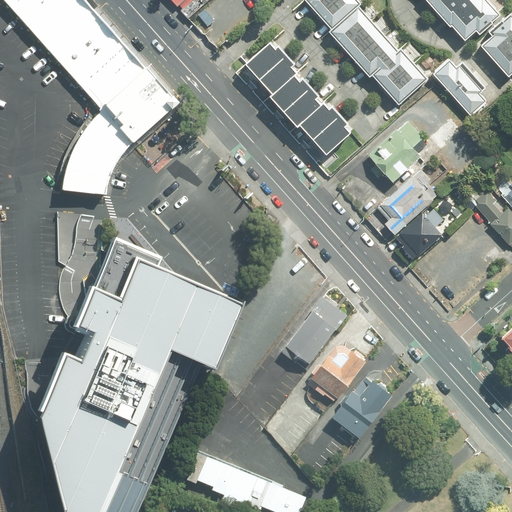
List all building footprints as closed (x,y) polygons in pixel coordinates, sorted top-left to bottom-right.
[(128,142),(132,146),(175,107),(78,0),(3,0),(99,111),(128,142)] [(193,0),(172,0),(182,11),(193,0)] [(424,79),(353,0),(305,0),(397,103),(424,79)] [(500,14),(487,0),(427,0),(467,44),(500,14)] [(511,79),(511,13),(511,12),(477,43),(511,80),(511,79)] [(271,40),(246,63),(273,93),(271,94),(297,124),(299,122),(326,152),(351,130),(271,40)] [(456,67),(449,59),(434,72),(470,114),(485,101),(479,94),(482,91),(459,64),(456,67)] [(64,168),(60,190),(104,196),(106,180),(111,166),(119,153),(128,142),(99,111),(84,127),(72,146),(64,168)] [(407,120),(370,152),(394,179),(420,156),(412,147),(423,138),(407,120)] [(438,195),(416,171),(379,203),(390,216),(384,222),(394,233),(438,195)] [(511,241),(511,215),(486,186),(469,201),(508,244),(511,241)] [(441,234),(421,211),(393,236),(413,259),(441,234)] [(440,278),(464,256),(459,250),(463,246),(449,230),(445,234),(443,233),(416,257),(430,272),(432,270),(440,278)] [(72,511),(106,511),(177,340),(223,360),(252,295),(164,259),(165,254),(120,235),(84,315),(104,323),(91,352),(74,343),(44,405),(72,511)] [(464,256),(440,278),(439,280),(446,288),(441,292),(447,299),(452,294),(459,302),(485,279),(482,276),(486,272),(471,256),(467,259),(464,256)] [(302,371),(328,340),(348,314),(321,292),(274,349),(302,371)] [(511,328),(501,338),(511,350),(511,328)] [(328,340),(302,371),(314,381),(310,386),(329,401),(367,353),(348,337),(339,348),(328,340)] [(392,397),(364,375),(332,415),(359,437),(392,397)] [(296,511),(304,495),(193,450),(182,477),(267,511),(296,511)]
